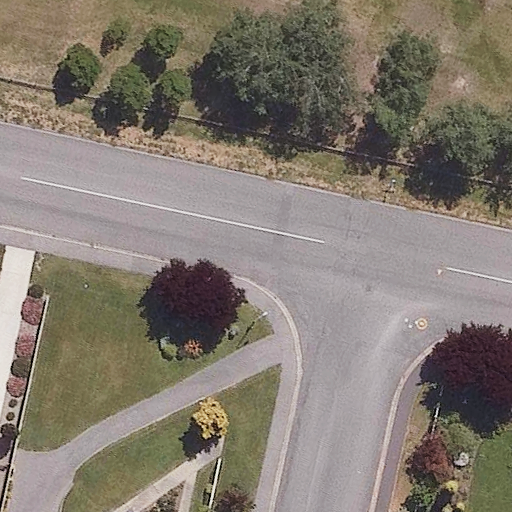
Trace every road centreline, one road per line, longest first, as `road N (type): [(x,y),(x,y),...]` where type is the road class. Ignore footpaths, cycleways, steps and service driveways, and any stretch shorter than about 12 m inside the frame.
road 1 (residential): [(375,254),(0,174)]
road 2 (residential): [(375,254),(318,511)]
road 3 (residential): [(511,282),(375,254)]
